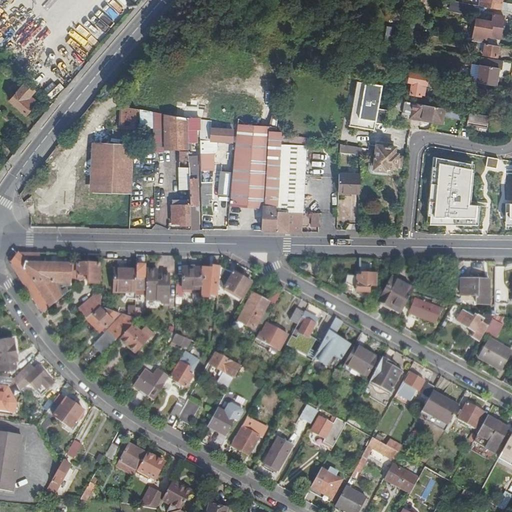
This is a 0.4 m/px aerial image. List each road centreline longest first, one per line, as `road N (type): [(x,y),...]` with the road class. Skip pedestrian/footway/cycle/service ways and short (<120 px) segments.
road 1 (residential): [(0,275),(97,391),(304,511)]
road 2 (residential): [(265,245),(278,271),(511,401)]
road 3 (secondary): [(0,239),(265,245)]
road 4 (secondary): [(0,205),(61,116),(162,0)]
road 5 (residential): [(511,142),(499,148),(414,141),(401,247)]
road 6 (secondary): [(265,245),(401,247)]
road 7 (unknown): [(0,422),(38,435),(30,488),(0,491)]
